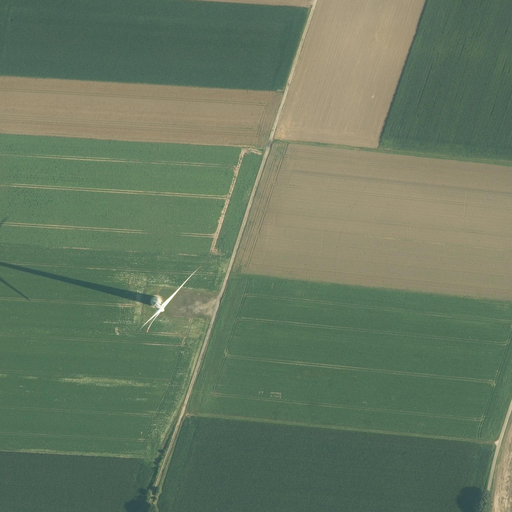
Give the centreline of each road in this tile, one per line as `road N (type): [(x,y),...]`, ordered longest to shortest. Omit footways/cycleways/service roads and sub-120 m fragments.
road 1 (track): [(147,511),(316,0)]
road 2 (track): [(270,139),(511,164)]
